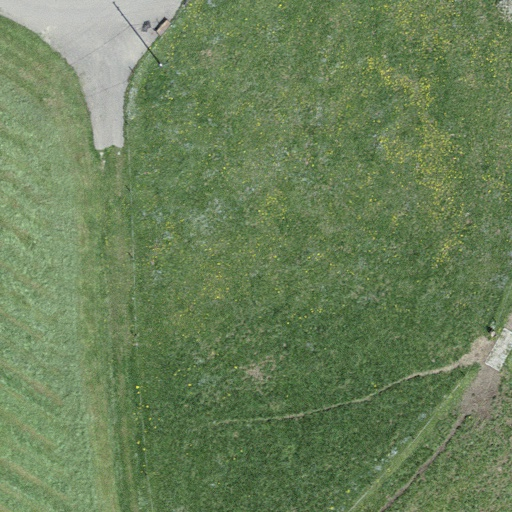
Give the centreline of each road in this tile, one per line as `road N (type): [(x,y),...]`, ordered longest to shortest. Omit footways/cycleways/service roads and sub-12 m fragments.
road 1 (track): [(140,511),(111,318),(108,144)]
road 2 (track): [(89,13),(108,144)]
